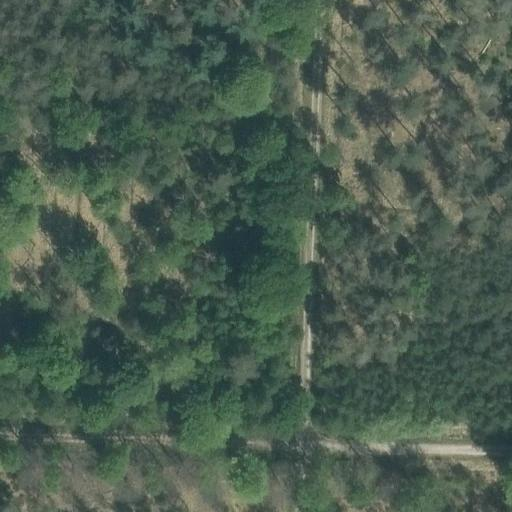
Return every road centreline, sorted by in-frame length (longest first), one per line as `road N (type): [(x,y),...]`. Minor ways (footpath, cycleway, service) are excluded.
road 1 (track): [(511,452),(0,432)]
road 2 (track): [(301,511),(318,0)]
